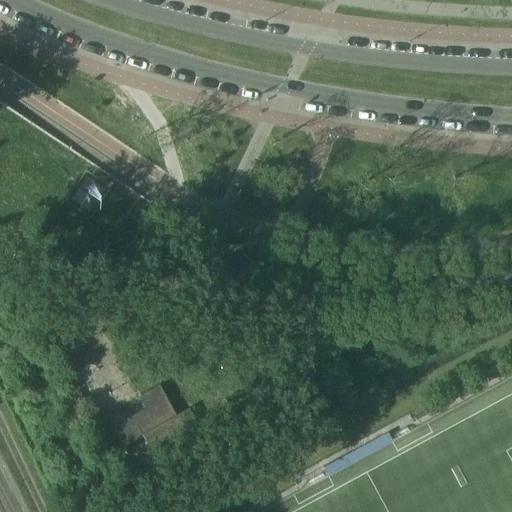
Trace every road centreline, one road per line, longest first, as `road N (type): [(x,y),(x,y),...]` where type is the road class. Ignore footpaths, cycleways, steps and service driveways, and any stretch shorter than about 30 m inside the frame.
road 1 (secondary): [(19,0),(97,35),(210,69),(327,96),(511,115)]
road 2 (secondary): [(511,67),(374,58),(218,30),(110,0)]
